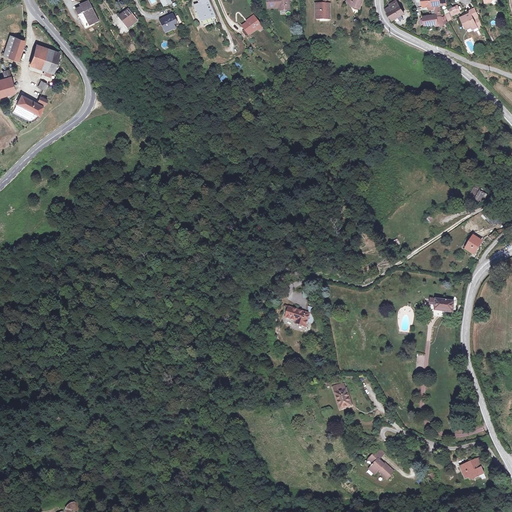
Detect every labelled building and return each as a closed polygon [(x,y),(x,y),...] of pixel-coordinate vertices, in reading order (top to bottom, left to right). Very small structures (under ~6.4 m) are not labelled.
[(169,0),(161,0),(165,8),(172,5),(169,0)] [(214,15),(208,0),(206,0),(205,1),(204,0),(201,0),(199,1),(200,3),(195,5),(201,21),(211,17),(214,15)] [(290,10),(289,0),(268,0),(269,8),(280,7),(280,11),(290,10)] [(431,10),(432,16),(422,17),(423,27),(436,25),(437,27),(443,26),(443,24),(442,15),(440,15),(439,7),(439,5),(447,4),(446,0),(421,0),(422,7),(428,7),(428,10),(431,10)] [(403,14),(404,13),(397,1),(386,9),(393,20),(393,19),(394,19),(403,14)] [(324,17),(329,17),(329,3),(316,3),(316,7),(314,8),(316,9),(316,16),(319,19),(324,19),(324,17)] [(77,12),(82,22),(86,20),(90,27),(98,23),(88,4),(80,8),(81,10),(77,12)] [(474,8),(469,10),(469,12),(461,16),(466,27),(469,26),(472,28),(476,26),(473,18),(477,16),(474,8)] [(127,27),(136,21),(129,12),(121,18),(127,27)] [(394,19),(393,19),(395,23),(405,17),(403,14),(394,19)] [(473,18),(476,26),(481,24),(477,16),(473,18)] [(170,19),(162,23),(167,34),(175,30),(174,26),(178,24),(175,17),(170,19)] [(250,31),(251,32),(255,29),(259,26),(254,18),(250,21),(249,19),(246,21),(246,23),(241,27),(246,33),(250,31)] [(138,23),(136,21),(127,27),(129,30),(138,23)] [(24,41),(9,36),(3,55),(17,60),(24,41)] [(31,65),(46,69),(52,71),(58,53),(37,46),(31,65)] [(0,94),(14,92),(9,72),(4,73),(5,78),(0,79),(0,94)] [(18,103),(39,113),(43,104),(21,95),(18,103)] [(488,194),(476,188),(472,197),(483,203),(488,194)] [(495,241),(502,234),(497,230),(490,236),(495,241)] [(480,241),(472,236),(465,248),(474,253),(480,241)] [(454,301),(431,299),(429,311),(447,313),(447,310),(453,311),(454,301)] [(314,315),(309,313),(291,308),(287,319),(296,322),(296,325),(305,328),(307,322),(312,323),(314,315)] [(334,385),(341,408),(352,404),(345,381),(334,385)] [(381,448),(378,450),(384,456),(387,453),(381,448)] [(384,456),(378,450),(368,461),(372,465),(370,468),(376,474),(380,470),(389,479),(392,476),(391,475),(395,471),(386,463),(386,464),(381,459),(384,456)] [(465,480),(469,478),(468,477),(473,475),(475,478),(483,474),(480,468),(481,467),(476,458),(459,467),(465,480)]
